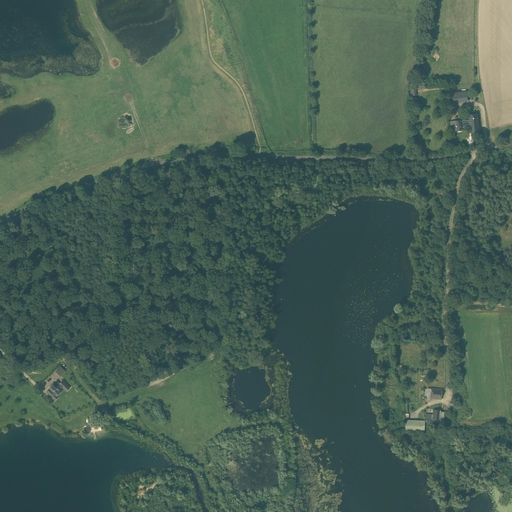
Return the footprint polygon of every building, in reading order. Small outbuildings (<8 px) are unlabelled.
[(453,102),(468,99),(467,91),(452,94),(453,102)] [(471,133),(480,132),(478,114),(469,115),(470,119),(471,126),(471,133)] [(462,127),(471,126),(470,119),(461,120),(462,127)] [(452,132),(463,130),(462,127),(461,120),(451,121),(452,132)] [(61,366),(55,371),(60,377),(66,372),(61,366)] [(71,388),(64,380),(59,385),(67,392),(71,388)] [(59,385),(58,386),(56,383),(46,393),(54,401),(64,392),(62,390),(63,388),(59,385)] [(442,390),(428,389),(427,398),(442,399),(442,390)] [(434,419),(441,419),(441,411),(441,410),(434,410),(433,415),(425,414),(425,421),(434,421),(434,419)] [(425,421),(407,420),(406,430),(424,431),(425,421)]
